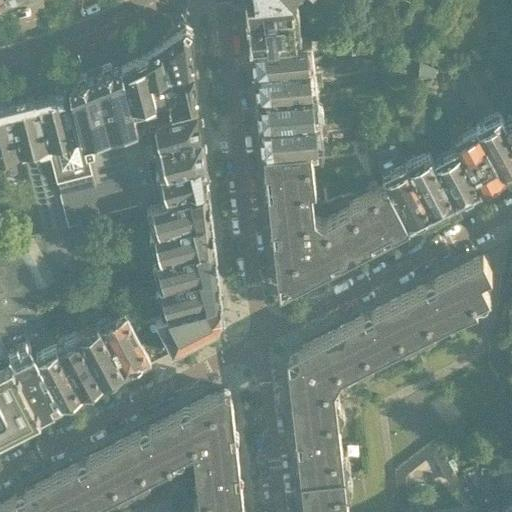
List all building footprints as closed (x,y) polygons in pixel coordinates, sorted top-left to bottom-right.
[(292,0),(246,0),(249,21),(295,16),(300,16),(299,6),(293,6),(292,0)] [(365,16),(348,10),(351,34),(364,36),(365,16)] [(295,16),(249,21),(251,44),(303,38),(301,29),(296,29),(295,16)] [(183,20),(161,34),(168,62),(193,55),(190,24),(183,20)] [(401,29),(396,40),(417,50),(423,40),(401,29)] [(142,46),(141,47),(153,94),(157,109),(170,106),(166,91),(171,89),(173,84),(168,62),(161,34),(142,46)] [(303,38),(251,44),(254,70),(311,63),(308,47),(314,47),(313,37),(303,38)] [(476,46),(468,51),(474,60),(481,55),(476,46)] [(122,57),(119,58),(130,100),(153,94),(141,47),(122,57)] [(171,89),(166,91),(170,106),(198,99),(193,55),(168,62),(173,84),(171,89)] [(7,94),(6,94),(18,144),(20,152),(24,151),(42,224),(43,229),(78,220),(77,216),(136,201),(155,196),(140,141),(135,120),(130,100),(119,58),(93,69),(71,78),(66,79),(34,87),(7,94)] [(419,60),(418,77),(435,76),(436,68),(419,60)] [(315,63),(311,63),(254,70),(257,96),(313,90),(312,74),(316,73),(315,63)] [(313,90),(257,96),(260,123),(317,116),(314,98),(319,97),(318,89),(314,90),(313,90)] [(426,132),(422,92),(408,93),(412,133),(426,132)] [(6,94),(0,95),(0,148),(18,144),(6,94)] [(157,109),(151,114),(157,138),(201,127),(198,99),(170,106),(157,109)] [(486,116),(476,122),(479,126),(504,173),(511,168),(511,131),(506,121),(506,122),(503,114),(489,121),(486,116)] [(317,116),(260,123),(263,149),(310,144),(323,143),(323,142),(321,125),(320,116),(317,116)] [(368,124),(354,126),(355,138),(370,137),(368,124)] [(463,128),(454,133),(481,185),(504,173),(479,126),(465,133),(463,128)] [(162,157),(156,159),(158,167),(204,155),(201,127),(157,138),(162,157)] [(454,133),(430,146),(456,198),(481,185),(454,133)] [(310,144),(263,149),(265,168),(270,167),(271,177),(266,177),(267,180),(268,189),(270,208),(313,203),(311,187),(315,186),(315,185),(311,154),(310,144)] [(430,146),(407,158),(432,210),(456,198),(430,146)] [(204,155),(158,167),(164,194),(164,193),(207,183),(207,182),(204,155)] [(407,158),(382,171),(387,181),(408,223),(418,218),(422,219),(428,215),(430,212),(432,210),(407,158)] [(350,204),(338,211),(358,249),(372,241),(370,237),(381,231),(389,227),(392,231),(408,223),(387,181),(350,200),(348,201),(350,204)] [(0,231),(10,229),(0,185),(0,231)] [(165,197),(147,202),(154,228),(157,227),(211,213),(208,186),(207,187),(165,197)] [(313,203),(270,208),(272,225),(277,224),(278,234),(273,234),(277,271),(278,271),(279,276),(282,276),(289,280),(291,282),(296,280),(296,281),(321,268),(330,264),(327,259),(338,254),(341,258),(358,249),(338,211),(322,219),(314,213),(313,203)] [(85,218),(95,245),(105,242),(99,224),(117,219),(114,210),(85,218)] [(154,228),(149,229),(156,256),(160,255),(214,241),(211,213),(157,227),(154,228)] [(43,229),(0,239),(0,289),(3,288),(14,308),(93,268),(102,263),(80,219),(78,220),(43,229)] [(156,256),(153,256),(160,283),(163,282),(217,268),(214,241),(160,255),(156,256)] [(425,282),(398,295),(418,334),(433,326),(464,310),(474,305),(476,304),(474,298),(486,292),(489,291),(481,275),(491,269),(482,252),(433,277),(434,279),(426,284),(425,282)] [(102,263),(93,268),(117,314),(126,309),(102,263)] [(158,293),(142,297),(146,314),(162,310),(168,308),(220,295),(217,268),(163,282),(160,283),(155,284),(158,293)] [(511,277),(508,277),(500,317),(508,318),(511,299),(511,277)] [(146,314),(131,318),(150,355),(218,320),(221,322),(225,315),(222,313),(220,295),(168,308),(162,310),(146,314)] [(363,313),(335,328),(355,366),(371,357),(402,341),(418,334),(398,295),(371,309),(373,311),(364,315),(363,313)] [(36,300),(15,311),(29,339),(61,401),(82,390),(56,339),(36,300)] [(117,314),(100,323),(124,369),(150,355),(131,318),(126,309),(117,314)] [(85,325),(77,328),(79,333),(103,379),(124,369),(100,323),(87,329),(85,325)] [(289,363),(288,363),(289,369),(293,404),(335,399),(334,389),(334,385),(340,373),(345,371),(355,366),(335,328),(302,344),(296,347),(297,348),(297,349),(299,353),(295,362),(290,363),(289,363)] [(64,335),(56,339),(82,390),(103,379),(79,333),(66,340),(64,335)] [(0,432),(40,412),(8,349),(0,334),(0,432)] [(29,339),(8,349),(40,412),(61,401),(29,339)] [(504,344),(496,342),(494,352),(509,383),(511,380),(511,370),(502,351),(504,344)] [(180,408),(173,411),(189,441),(193,446),(194,451),(237,446),(236,436),(224,437),(223,428),(230,427),(228,415),(233,414),(232,401),(231,401),(229,389),(224,387),(213,392),(213,391),(189,403),(190,405),(181,410),(180,408)] [(335,399),(293,404),(295,426),(296,436),(297,436),(301,435),(302,445),(297,445),(301,475),(344,470),(342,453),(338,418),(335,399)] [(140,428),(112,442),(132,481),(174,459),(172,456),(185,449),(185,448),(189,441),(173,411),(148,424),(149,426),(141,431),(140,428)] [(77,460),(51,474),(70,511),(71,511),(132,481),(112,442),(86,456),(87,458),(78,463),(77,460)] [(237,446),(194,451),(201,510),(243,505),(240,476),(236,477),(234,467),(239,467),(238,456),(237,446)] [(511,450),(503,456),(497,462),(499,471),(511,464),(511,450)] [(344,470),(301,475),(304,505),(309,505),(309,511),(348,511),(348,510),(346,488),(344,470)] [(15,492),(0,500),(0,511),(70,511),(51,474),(24,488),(26,492),(18,497),(15,492)]
